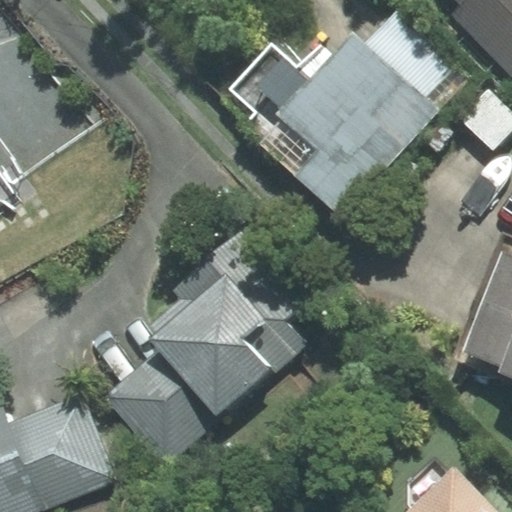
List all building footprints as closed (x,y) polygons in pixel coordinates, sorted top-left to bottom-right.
[(511,0),(466,0),(471,5),(464,12),(511,65),(511,0)] [(357,218),(454,109),(449,104),(475,74),(402,9),(375,40),(368,33),(296,114),(335,148),(310,177),(357,218)] [(0,208),(25,191),(0,155),(0,208)] [(176,467),(318,345),(297,321),(321,300),(258,227),(183,291),(191,300),(162,325),(176,342),(114,396),(176,467)] [(511,277),(480,352),(511,365),(511,277)] [(0,511),(53,511),(128,484),(94,394),(24,420),(19,406),(0,413),(0,511)] [(511,511),(511,504),(476,464),(466,473),(452,458),(414,492),(428,507),(422,511),(511,511)]
